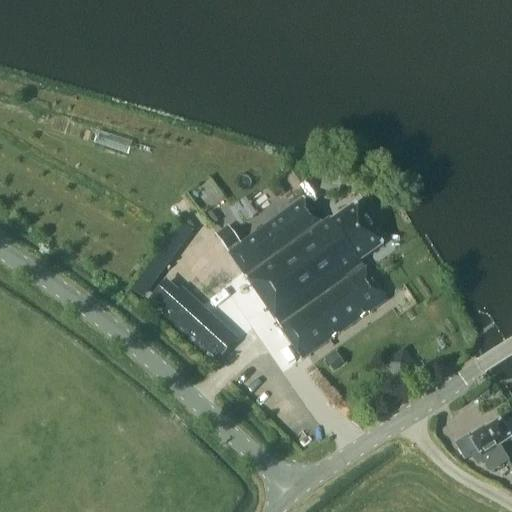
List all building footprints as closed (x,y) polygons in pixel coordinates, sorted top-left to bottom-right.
[(217,235),(229,252),(230,254),(230,255),(303,360),(388,300),(363,264),(385,245),(355,203),(331,221),(330,219),(322,225),(304,199),(240,244),(228,227),(217,235)] [(196,258),(223,296),(242,282),(214,245),(196,258)] [(168,284),(151,305),(218,361),(235,341),(168,284)] [(409,348),(390,361),(403,382),(423,368),(409,348)] [(510,462),(500,445),(511,439),(501,418),(470,437),(471,439),(460,444),(468,458),(472,455),(478,466),(484,463),(490,473),(510,462)]
